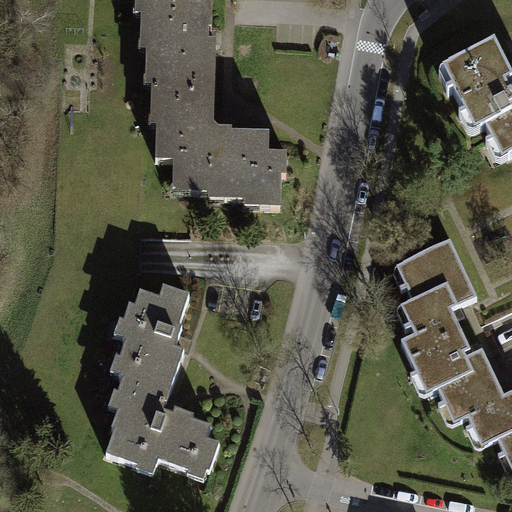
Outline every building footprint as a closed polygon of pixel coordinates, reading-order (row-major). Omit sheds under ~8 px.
[(194,0),(145,0),(145,23),(152,23),(152,55),(159,55),(159,127),(215,128),(216,7),(195,7),(194,0)] [(511,88),(492,47),(440,72),(471,135),(486,128),(506,168),(511,164),(511,88)] [(215,128),(159,127),(159,169),(176,169),(176,203),(221,203),(221,216),(286,216),(286,160),(266,160),(267,142),(215,141),(215,128)] [(471,371),(464,355),(462,351),(468,348),(449,309),(476,296),(448,239),(395,264),(411,298),(399,303),(412,332),(398,339),(424,393),(436,387),(471,371)] [(130,401),(171,415),(185,373),(167,368),(182,320),(150,310),(144,331),(135,328),(113,396),(130,401)] [(471,371),(436,387),(452,421),(469,413),(483,444),(498,437),(511,430),(511,389),(503,393),(481,347),(464,355),(471,371)] [(119,461),(130,465),(125,480),(149,488),(154,472),(199,488),(212,451),(195,445),(201,425),(171,415),(130,401),(119,434),(127,437),(119,461)] [(511,467),(511,430),(498,437),(511,467)]
